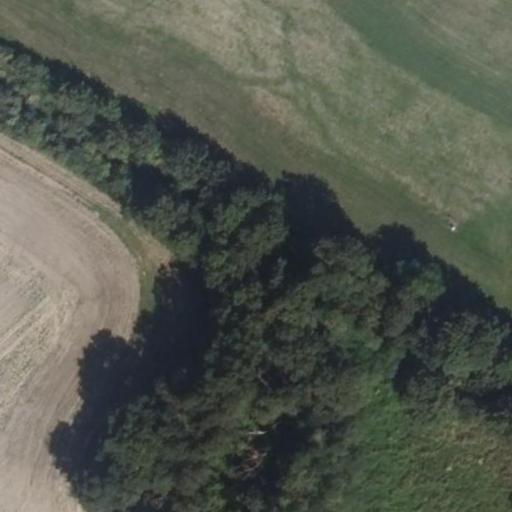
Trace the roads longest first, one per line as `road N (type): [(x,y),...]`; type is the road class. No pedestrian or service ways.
road 1 (track): [(151,236),(184,295),(175,348),(122,422),(92,486),(102,511)]
road 2 (track): [(151,236),(339,280),(425,270)]
road 3 (track): [(0,143),(151,236)]
